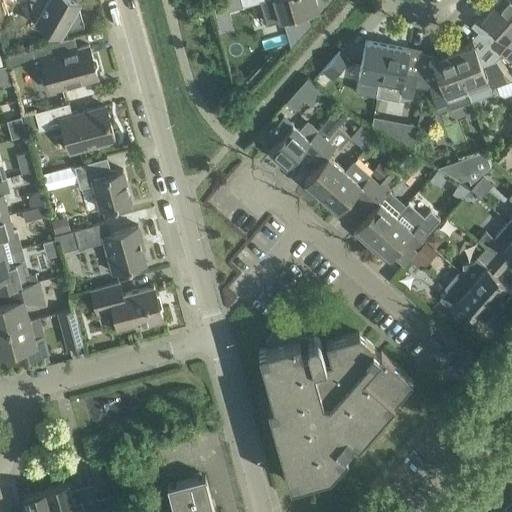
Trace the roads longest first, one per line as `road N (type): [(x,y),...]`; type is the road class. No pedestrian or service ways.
road 1 (unclassified): [(216,338),(123,0)]
road 2 (residential): [(504,400),(242,174)]
road 3 (residential): [(20,393),(216,338)]
road 4 (unclassified): [(263,511),(216,338)]
road 5 (tertiary): [(407,511),(504,400)]
